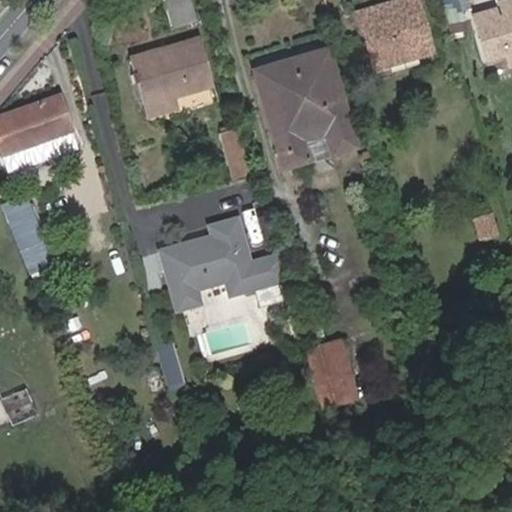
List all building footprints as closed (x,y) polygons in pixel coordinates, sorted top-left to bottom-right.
[(161,0),(168,22),(190,16),(186,0),(161,0)] [(447,0),(451,26),(465,24),(463,8),(476,7),(474,0),(447,0)] [(511,0),(501,0),(497,2),(501,15),(495,17),(492,9),(471,16),(484,60),(504,55),(507,66),(511,65),(511,0)] [(429,50),(415,1),(358,18),(373,66),(429,50)] [(192,22),(190,16),(168,22),(169,28),(192,22)] [(141,107),(174,97),(211,86),(198,40),(128,60),(141,107)] [(354,149),(326,52),(253,72),(279,170),(354,149)] [(177,110),(174,97),(141,107),(144,119),(177,110)] [(59,99),(0,118),(0,156),(71,134),(59,99)] [(248,176),(235,129),(219,134),(232,180),(248,176)] [(71,134),(0,156),(0,157),(4,171),(76,148),(71,134)] [(53,264),(26,193),(1,203),(29,273),(53,264)] [(494,236),(490,218),(474,222),(479,240),(494,236)] [(279,283),(272,259),(248,266),(235,221),(208,229),(211,239),(159,254),(176,313),(198,306),(199,306),(195,291),(224,283),(228,298),(279,283)] [(283,282),(277,258),(272,259),(279,283),(283,282)] [(303,353),(320,410),(355,400),(338,343),(303,353)] [(181,385),(170,346),(155,350),(161,372),(167,389),(181,385)]
